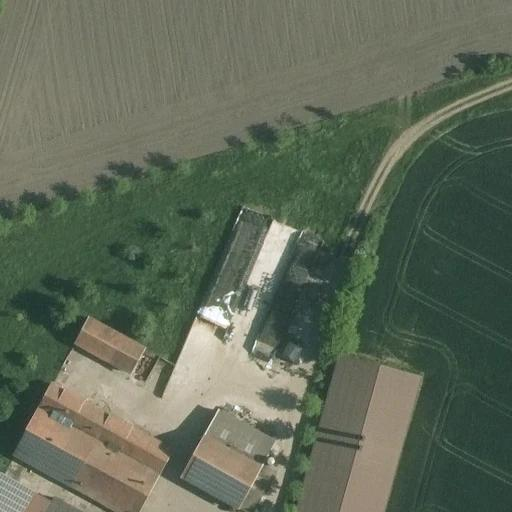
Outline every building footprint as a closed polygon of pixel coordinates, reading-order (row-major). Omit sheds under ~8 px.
[(274,364),(318,237),(272,221),(263,246),(262,245),(226,347),(274,364)] [(156,343),(97,312),(82,340),(141,371),(156,343)] [(341,352),(302,511),(392,511),(427,373),(341,352)] [(146,511),(183,443),(59,378),(21,451),(137,511),(146,511)] [(287,437),(228,406),(192,475),(250,506),(287,437)] [(48,511),(52,505),(0,475),(0,511),(48,511)] [(79,511),(56,499),(52,505),(48,511),(79,511)]
